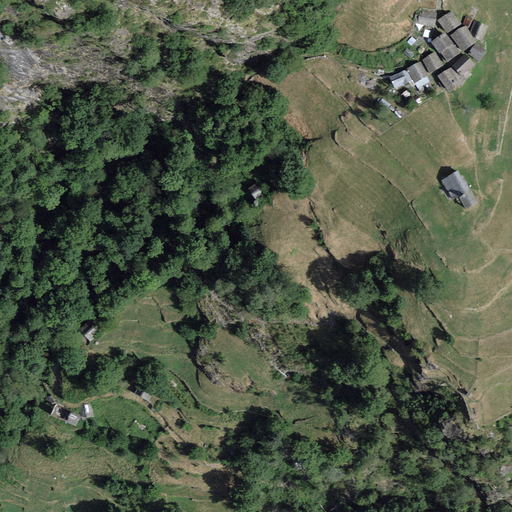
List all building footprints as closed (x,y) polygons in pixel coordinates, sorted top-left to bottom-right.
[(437,14),(422,10),(419,24),(434,27),(437,14)] [(452,12),(439,20),(448,33),(460,26),(452,12)] [(475,23),(471,34),(474,39),(484,42),(489,28),(475,23)] [(466,27),(452,36),(463,52),(477,43),(474,39),(471,34),(466,27)] [(445,33),(432,41),(446,62),(459,54),(445,33)] [(486,52),(476,46),(470,55),(479,62),(486,52)] [(436,53),(422,60),(430,73),(443,66),(436,53)] [(475,66),(465,56),(453,67),(437,76),(449,94),(467,82),(463,75),(475,66)] [(421,61),(407,68),(414,83),(429,75),(421,61)] [(405,70),(391,77),(395,88),(410,81),(405,70)] [(458,167),(438,178),(447,195),(452,192),(460,208),(475,199),(458,167)] [(143,379),(135,394),(146,399),(153,384),(143,379)] [(81,412),(59,401),(53,414),(74,425),(81,412)] [(92,404),(81,405),(82,417),(93,417),(92,404)]
